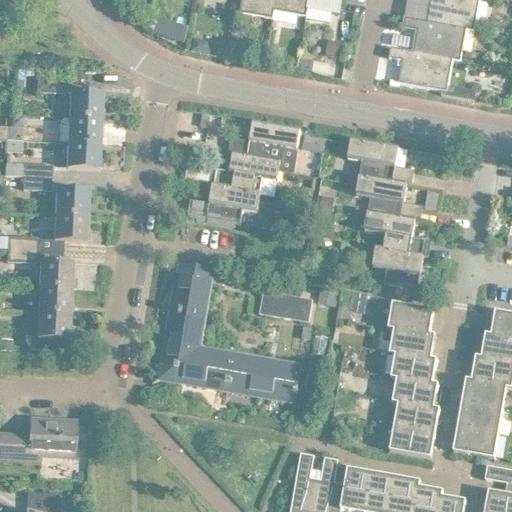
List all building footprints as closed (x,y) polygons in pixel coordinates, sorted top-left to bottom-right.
[(278,0),(245,0),(243,11),(244,11),(245,10),(267,14),(267,15),(276,17),(278,7),(277,7),(278,0)] [(278,0),(277,7),(278,7),(301,12),(301,13),(309,14),(311,5),(310,5),(311,0),(278,0)] [(311,0),(310,5),(311,5),(334,9),(334,10),(343,12),(344,0),(311,0)] [(433,0),(430,19),(469,26),(468,27),(478,28),(479,19),(478,19),(481,0),(433,0)] [(420,27),(417,49),(417,50),(455,57),(464,59),(466,50),(464,50),(468,27),(469,26),(430,19),(408,15),(406,25),(407,26),(407,25),(420,27)] [(183,22),(179,37),(188,40),(192,25),(186,23),(183,22)] [(199,37),(196,49),(214,52),(215,45),(211,39),(199,37)] [(333,38),(331,53),(347,55),(349,40),(333,38)] [(417,50),(417,49),(394,45),(392,56),(393,56),(394,55),(407,58),(403,80),(402,79),(402,81),(450,89),(452,80),(451,80),(455,57),(417,50)] [(470,49),(468,58),(482,60),(484,52),(470,49)] [(42,90),(71,91),(72,78),(42,77),(42,90)] [(75,90),(74,115),(107,117),(108,91),(75,90)] [(207,111),(204,124),(213,126),(215,112),(207,111)] [(74,115),(73,140),(105,142),(107,117),(74,115)] [(257,120),(251,154),(285,160),(288,146),(302,149),(305,128),(257,120)] [(0,136),(11,137),(12,125),(0,124),(0,136)] [(12,125),(11,137),(27,138),(28,125),(12,125)] [(308,133),(306,147),(326,150),(328,137),(308,133)] [(366,160),(363,173),(398,179),(403,146),(355,137),(351,157),(366,160)] [(105,142),(73,140),(72,166),(104,167),(105,142)] [(343,140),(342,149),(351,150),(353,141),(343,140)] [(237,151),(231,185),(231,186),(265,192),(267,177),(282,180),(285,160),(251,154),(237,151)] [(29,162),(28,175),(58,176),(58,164),(29,162)] [(374,196),(372,209),(406,215),(412,181),(398,179),(363,173),(360,193),(374,196)] [(58,176),(28,175),(28,187),(57,189),(58,176)] [(231,186),(231,185),(217,182),(211,216),(212,216),(240,221),(245,222),(247,208),(261,210),(265,192),(231,186)] [(61,187),(60,213),(93,215),(94,189),(61,187)] [(326,195),(323,210),(335,212),(338,197),(326,195)] [(382,232),(380,246),(414,252),(414,251),(417,237),(428,239),(432,221),(420,219),(420,218),(406,215),(372,209),(368,229),(382,232)] [(93,215),(60,213),(59,238),(91,240),(93,215)] [(212,216),(211,222),(239,227),(240,221),(212,216)] [(314,244),(327,246),(329,234),(316,232),(314,244)] [(13,235),(13,247),(42,249),(42,236),(13,235)] [(414,252),(380,246),(376,265),(390,268),(388,282),(422,288),(428,254),(414,251),(414,252)] [(42,249),(13,247),(12,260),(41,261),(42,249)] [(45,260),(44,285),(77,287),(78,261),(45,260)] [(181,274),(175,308),(211,314),(216,280),(181,274)] [(44,285),(43,310),(75,312),(77,287),(44,285)] [(324,289),(322,301),(339,304),(341,292),(324,289)] [(358,289),(354,308),(368,311),(372,292),(358,289)] [(276,314),(288,317),(292,294),(280,291),(276,314)] [(288,317),(301,319),(305,296),(292,294),(288,317)] [(305,296),(301,319),(314,321),(318,298),(305,296)] [(392,327),(399,328),(399,327),(434,333),(437,316),(431,315),(433,308),(396,301),(396,302),(395,302),(397,303),(393,325),(391,325),(391,326),(392,326),(392,327)] [(343,303),(341,316),(352,318),(354,304),(343,303)] [(175,308),(169,341),(205,348),(211,314),(175,308)] [(75,312),(43,310),(42,336),(74,337),(75,312)] [(498,316),(495,334),(511,336),(511,311),(505,310),(503,317),(498,316)] [(308,324),(306,337),(315,338),(316,326),(308,324)] [(393,351),(400,352),(400,351),(435,358),(438,340),(433,339),(434,333),(399,327),(399,328),(395,350),(393,350),(393,351)] [(488,339),(485,356),(511,361),(511,336),(495,334),(494,340),(488,339)] [(5,337),(5,349),(17,349),(17,337),(5,337)] [(163,377),(197,383),(205,348),(169,341),(163,377)] [(197,383),(231,388),(238,353),(205,348),(197,383)] [(395,376),(402,377),(402,376),(436,382),(440,365),(434,364),(435,358),(400,351),(400,352),(396,375),(394,374),(394,375),(395,375),(395,376)] [(231,388),(264,394),(272,359),(238,353),(231,388)] [(478,362),(475,379),(510,385),(509,386),(511,386),(511,361),(485,356),(484,363),(478,362)] [(272,359),(264,394),(299,401),(301,391),(302,391),(302,389),(301,388),(305,365),(272,359)] [(396,401),(403,402),(403,401),(438,407),(441,390),(435,389),(436,382),(402,376),(402,377),(398,399),(396,399),(396,400),(396,401)] [(469,384),(466,402),(507,409),(507,408),(505,408),(509,386),(510,385),(475,379),(474,385),(469,384)] [(397,423),(397,424),(439,431),(442,414),(437,413),(438,407),(403,401),(403,402),(399,424),(397,423)] [(465,408),(462,425),(503,433),(503,432),(501,432),(505,409),(507,409),(466,402),(465,402),(471,403),(470,409),(465,408)] [(338,414),(336,424),(342,425),(348,421),(349,416),(338,414)] [(46,450),(79,452),(81,420),(35,417),(34,434),(4,432),(3,458),(45,461),(46,450)] [(439,431),(397,424),(399,425),(395,448),(393,447),(393,448),(394,448),(394,449),(435,456),(438,438),(432,437),(433,431),(439,432),(439,431)] [(503,433),(462,425),(461,426),(467,427),(466,433),(460,432),(457,450),(498,457),(499,457),(499,456),(497,456),(501,433),(503,433)] [(319,511),(325,479),(313,477),(317,455),(318,454),(305,452),(293,511),(319,511)] [(346,508),(346,506),(345,506),(349,483),(348,483),(337,481),(341,459),(342,458),(329,456),(325,479),(319,511),(344,511),(345,508),(346,508)] [(511,481),(510,492),(511,492),(511,467),(491,464),(489,478),(490,478),(490,477),(511,481)] [(368,511),(376,471),(375,471),(374,476),(369,475),(370,470),(351,466),(348,483),(349,483),(345,506),(346,506),(369,510),(368,511)] [(393,511),(400,475),(399,475),(398,480),(392,480),(393,474),(376,471),(368,511),(369,511),(370,510),(379,511),(393,511)] [(417,511),(422,485),(416,483),(417,478),(400,475),(393,511),(417,511)] [(441,511),(445,494),(439,493),(440,488),(422,485),(417,511),(441,511)] [(491,496),(488,511),(511,511),(511,492),(510,492),(498,490),(497,497),(491,496)] [(60,511),(62,493),(32,491),(31,511),(11,511),(10,511),(60,511)] [(441,511),(467,511),(469,504),(461,503),(462,497),(445,494),(441,511)]
